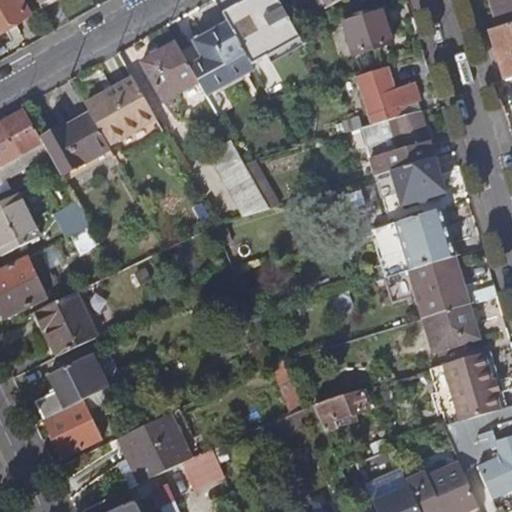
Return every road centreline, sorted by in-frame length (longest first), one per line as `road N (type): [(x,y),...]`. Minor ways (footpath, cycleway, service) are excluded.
road 1 (residential): [(511,235),(439,0)]
road 2 (residential): [(0,94),(164,0)]
